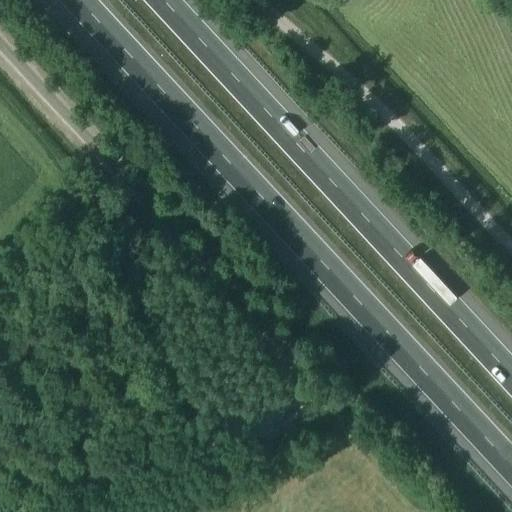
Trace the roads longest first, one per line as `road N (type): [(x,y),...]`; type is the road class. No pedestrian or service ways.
road 1 (motorway): [(73,0),(511,472)]
road 2 (motorway): [(511,380),(160,0)]
road 3 (unclassified): [(0,32),(281,333),(295,395),(278,423)]
road 4 (unclassified): [(511,232),(253,0)]
road 5 (track): [(73,511),(278,423)]
